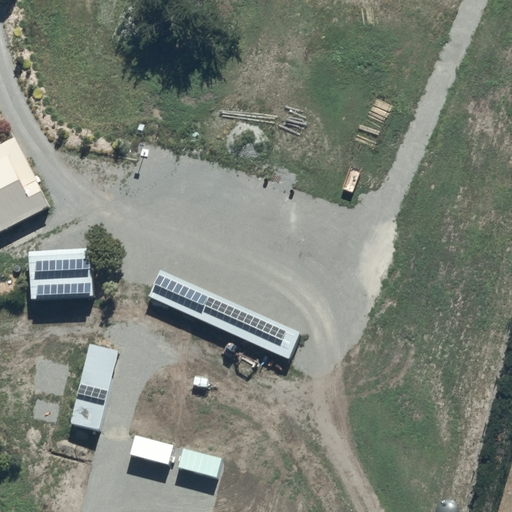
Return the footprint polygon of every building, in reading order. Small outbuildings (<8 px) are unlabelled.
[(17,142),(0,150),(0,238),(53,212),(17,142)] [(197,232),(207,192),(154,179),(144,219),(197,232)] [(94,254),(32,256),(34,303),(96,300),(94,254)] [(161,275),(150,301),(291,364),(303,338),(161,275)] [(102,435),(121,356),(91,349),(72,428),(102,435)]
